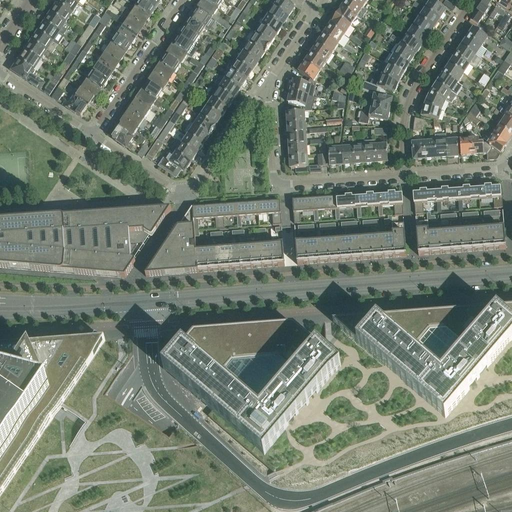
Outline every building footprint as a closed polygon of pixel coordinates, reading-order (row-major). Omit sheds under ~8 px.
[(79,5),(71,0),(58,0),(58,2),(58,4),(73,15),(79,5)] [(156,9),(143,0),(136,0),(140,2),(136,9),(150,18),(151,17),(152,16),(154,14),(153,13),(156,9)] [(143,0),(156,9),(159,4),(161,4),(162,2),(161,0),(143,0)] [(213,16),(217,10),(203,0),(200,6),(201,6),(198,10),(211,19),(216,22),(216,23),(228,31),(231,27),(213,16)] [(217,10),(223,1),(221,0),(203,0),(217,10)] [(243,0),(237,10),(240,12),(247,3),(243,0)] [(274,0),(275,0),(271,5),(272,6),(274,7),(289,17),(290,18),(296,8),(283,0),(274,0)] [(363,9),(350,0),(347,0),(346,3),(344,3),(343,5),(343,7),(342,8),(356,18),(356,17),(361,20),(367,11),(363,9)] [(368,0),(350,0),(363,9),(368,0)] [(445,10),(431,0),(425,10),(439,19),(439,18),(440,19),(443,14),(442,14),(445,10)] [(456,7),(446,0),(443,5),(453,12),(456,7)] [(484,0),(478,10),(485,15),(489,10),(488,9),(490,5),(496,8),(501,0),(484,0)] [(506,14),(511,6),(511,0),(501,0),(496,8),(490,17),(494,19),(497,14),(503,18),(506,14)] [(150,18),(136,9),(133,14),(122,7),(115,3),(113,6),(130,17),(130,18),(144,27),(147,23),(148,22),(150,20),(149,19),(150,18)] [(73,15),(58,4),(55,8),(53,9),(51,11),(52,13),(51,14),(66,24),(73,15)] [(101,20),(106,12),(100,8),(96,13),(92,10),(92,9),(85,4),(84,6),(82,5),(81,7),(90,13),(95,16),(101,20)] [(247,15),(253,7),(249,4),(243,13),(247,15)] [(268,10),(266,13),(266,16),(268,17),(282,27),(283,26),(284,26),(287,22),(286,21),(289,17),(274,7),(272,6),(270,9),(268,10)] [(511,6),(506,14),(503,18),(498,26),(499,26),(503,29),(510,17),(511,18),(511,6)] [(350,27),(356,18),(342,8),(340,12),(339,11),(335,17),(350,27)] [(192,19),(192,20),(205,29),(210,32),(216,22),(211,19),(198,10),(195,15),(193,15),(192,17),(192,19)] [(439,19),(425,10),(419,18),(434,28),(437,23),(436,23),(439,19)] [(476,28),(485,15),(478,10),(468,23),(476,28)] [(144,27),(130,18),(126,23),(111,13),(108,16),(114,20),(119,23),(124,26),(124,27),(137,36),(144,27)] [(390,26),(396,17),(391,13),(385,23),(390,26)] [(69,26),(66,24),(51,14),(48,18),(47,17),(44,22),(45,23),(63,36),(69,26)] [(94,29),(99,23),(101,20),(95,16),(89,26),(94,29)] [(282,27),(268,17),(261,26),(276,36),(277,35),(278,35),(281,31),(280,30),(282,27)] [(350,27),(335,17),(332,21),(333,22),(330,27),(344,36),(350,27)] [(434,28),(419,18),(413,28),(428,38),(434,28)] [(199,38),(205,29),(192,20),(191,20),(190,21),(188,23),(189,24),(186,29),(199,38)] [(243,26),(237,22),(231,32),(234,34),(237,36),(243,26)] [(64,37),(63,36),(45,23),(42,27),(41,27),(38,31),(39,32),(38,33),(58,46),(64,37)] [(99,37),(105,27),(101,25),(95,34),(99,36),(99,37)] [(88,39),(94,29),(89,26),(83,35),(88,39)] [(261,26),(255,35),(271,45),(275,40),(274,39),(276,36),(261,26)] [(137,36),(124,27),(118,36),(131,45),(132,44),(133,44),(136,41),(135,39),(137,36)] [(344,36),(330,27),(328,27),(326,30),(327,32),(323,36),(338,46),(344,36)] [(428,38),(413,28),(410,32),(404,28),(401,33),(406,37),(407,37),(420,46),(423,42),(424,43),(428,38)] [(488,38),(473,28),(473,29),(471,29),(469,32),(470,33),(467,38),(481,47),(488,38)] [(193,47),(199,38),(186,29),(183,33),(181,33),(180,35),(180,37),(180,38),(193,47)] [(223,30),(218,38),(222,40),(227,33),(223,30)] [(229,41),(234,34),(231,32),(226,39),(229,41)] [(58,46),(38,33),(36,37),(35,36),(32,41),(33,41),(32,42),(51,55),(55,49),(60,53),(63,49),(58,46)] [(93,46),(99,36),(95,34),(88,43),(93,46)] [(81,48),(88,39),(83,35),(76,45),(81,48)] [(255,35),(249,44),(265,55),(271,45),(255,35)] [(131,45),(118,36),(114,41),(109,38),(106,41),(125,54),(128,50),(129,50),(131,48),(130,46),(131,45)] [(331,55),(338,46),(323,36),(322,37),(320,39),(320,40),(317,45),(331,55)] [(407,37),(406,37),(403,42),(398,39),(397,39),(392,36),(390,39),(395,43),(400,46),(414,55),(416,51),(417,52),(421,47),(420,47),(420,46),(407,37)] [(176,43),(173,47),(187,56),(191,59),(197,50),(193,47),(180,38),(179,39),(177,39),(176,41),(176,43)] [(486,50),(481,47),(467,38),(466,38),(465,38),(463,41),(464,42),(461,47),(481,60),(487,51),(486,50)] [(125,54),(106,41),(104,45),(109,48),(105,54),(119,63),(121,62),(123,60),(122,59),(125,54)] [(249,44),(244,41),(238,49),(244,53),(243,54),(257,63),(260,59),(261,60),(265,55),(249,44)] [(51,55),(32,42),(29,47),(27,47),(26,49),(26,51),(26,52),(41,62),(45,56),(49,59),(51,55)] [(75,58),(81,48),(76,45),(72,42),(66,52),(75,58)] [(86,55),(87,55),(93,46),(88,43),(82,52),(86,55)] [(222,52),(226,47),(222,44),(218,50),(222,52)] [(325,64),(331,55),(317,45),(315,46),(314,48),(314,50),(311,54),(325,64)] [(210,58),(216,49),(212,46),(205,55),(210,58)] [(400,46),(394,56),(408,65),(408,64),(410,65),(412,60),(411,60),(414,55),(400,46)] [(173,47),(167,56),(180,65),(184,60),(201,71),(203,67),(191,59),(187,56),(173,47)] [(476,70),(482,61),(481,60),(461,47),(459,47),(458,50),(458,51),(455,56),(469,65),(476,70)] [(41,62),(26,52),(23,56),(21,56),(19,58),(20,61),(19,61),(34,71),(41,62)] [(119,63),(105,54),(102,60),(97,56),(94,60),(113,72),(115,69),(117,68),(119,66),(118,65),(119,63)] [(257,63),(243,54),(237,63),(251,72),(254,68),(255,69),(258,64),(257,63)] [(325,64),(311,54),(311,55),(309,55),(307,57),(308,59),(305,64),(319,73),(325,64)] [(365,54),(361,61),(367,65),(371,58),(365,54)] [(81,55),(76,61),(81,64),(85,58),(81,55)] [(205,65),(210,58),(205,55),(201,63),(205,65)] [(174,74),(180,65),(167,56),(164,60),(163,61),(161,63),(162,64),(161,65),(174,74)] [(408,65),(394,56),(387,66),(403,75),(406,70),(406,69),(408,65)] [(463,75),(469,65),(455,56),(454,56),(453,57),(451,59),(452,61),(449,65),(463,75)] [(218,63),(212,59),(206,68),(211,71),(218,63)] [(113,72),(94,60),(92,63),(97,67),(93,73),(108,82),(111,77),(110,76),(113,72)] [(34,71),(19,61),(12,72),(40,91),(45,84),(32,75),(34,71)] [(81,64),(76,61),(70,70),(74,73),(81,64)] [(249,78),(252,73),(251,72),(237,63),(234,68),(229,65),(227,69),(231,72),(245,81),(248,77),(249,78)] [(381,63),(376,73),(382,76),(382,77),(397,84),(399,80),(400,80),(403,75),(387,66),(381,63)] [(504,76),(510,67),(504,63),(498,72),(504,76)] [(63,77),(69,67),(64,64),(57,73),(63,77)] [(313,82),(319,73),(305,64),(304,64),(303,64),(301,67),(301,68),(299,72),(308,79),(313,82)] [(174,74),(161,65),(160,66),(159,66),(157,69),(158,70),(155,74),(168,83),(174,74)] [(457,84),(463,75),(449,65),(448,66),(447,66),(445,68),(446,70),(443,74),(457,84)] [(68,82),(74,73),(70,70),(64,80),(69,83),(69,82),(68,82)] [(203,80),(208,73),(204,71),(200,78),(203,80)] [(231,72),(225,80),(225,81),(239,90),(242,86),(243,87),(246,82),(245,81),(231,72)] [(498,85),(504,76),(498,72),(491,81),(498,85)] [(56,86),(63,77),(57,73),(51,83),(56,86)] [(108,82),(93,73),(87,81),(87,82),(100,91),(103,87),(104,88),(108,82)] [(191,86),(198,76),(193,73),(186,82),(191,86)] [(382,76),(376,73),(370,85),(381,90),(393,94),(395,90),(396,90),(398,85),(396,85),(397,84),(382,77),(382,76)] [(172,85),(168,83),(155,74),(152,79),(150,79),(149,81),(149,83),(149,84),(162,93),(166,86),(169,89),(172,85)] [(462,87),(457,84),(443,74),(443,75),(441,75),(439,78),(439,79),(437,83),(456,96),(462,87),(461,87),(462,87)] [(87,82),(87,81),(78,76),(76,79),(84,85),(81,90),(81,91),(96,101),(99,95),(98,95),(100,91),(87,82)] [(485,89),(491,80),(485,76),(479,85),(485,89)] [(225,81),(225,80),(220,77),(213,87),(233,100),(233,99),(234,99),(238,95),(237,94),(239,90),(225,81)] [(348,89),(350,80),(346,77),(341,85),(343,87),(347,89),(348,89)] [(198,89),(203,80),(200,78),(194,86),(198,89)] [(313,98),(316,84),(313,82),(308,79),(305,84),(292,81),(291,85),(292,86),(291,92),(308,97),(313,98)] [(63,92),(69,83),(64,80),(58,89),(64,93),(63,92)] [(185,94),(191,86),(186,82),(181,91),(185,94)] [(49,97),(56,86),(51,83),(43,94),(49,97)] [(379,98),(381,90),(370,85),(366,83),(366,84),(365,83),(362,90),(373,95),(371,107),(390,111),(391,104),(390,104),(390,100),(379,98)] [(433,89),(430,93),(446,101),(451,104),(456,96),(437,83),(436,84),(435,85),(433,87),(433,89)] [(158,98),(162,93),(149,84),(148,85),(146,85),(145,87),(146,88),(143,93),(161,105),(163,101),(158,98)] [(233,100),(213,87),(208,95),(213,99),(212,99),(227,109),(227,108),(228,109),(232,104),(230,103),(233,100)] [(57,103),(64,93),(58,89),(51,99),(57,103)] [(503,89),(500,93),(509,99),(506,104),(511,108),(511,94),(508,92),(503,89)] [(485,90),(480,98),(485,101),(490,94),(485,90)] [(96,101),(81,91),(77,96),(72,93),(70,96),(72,98),(88,109),(91,105),(92,106),(96,101)] [(306,104),(308,97),(291,92),(291,93),(289,93),(288,98),(289,99),(288,105),(287,107),(291,108),(291,106),(305,109),(307,110),(308,105),(306,104)] [(161,105),(143,93),(140,97),(139,96),(135,101),(150,111),(154,105),(159,108),(161,105)] [(179,104),(184,96),(180,93),(175,101),(179,104)] [(441,111),(445,102),(446,101),(430,93),(430,95),(428,95),(427,98),(427,99),(425,105),(441,112),(441,111)] [(187,108),(193,98),(188,95),(181,105),(186,108),(187,108)] [(88,109),(72,98),(68,104),(65,102),(63,106),(81,119),(87,110),(88,109)] [(227,109),(212,99),(206,108),(220,118),(221,117),(222,118),(225,113),(224,112),(227,109)] [(133,107),(130,111),(144,120),(148,123),(154,114),(150,111),(135,101),(132,106),(133,107)] [(179,104),(175,101),(169,110),(173,112),(179,104)] [(506,104),(500,113),(500,114),(505,117),(511,122),(511,108),(506,104)] [(179,108),(176,113),(181,117),(186,108),(181,105),(179,108)] [(438,121),(441,112),(425,105),(425,106),(423,107),(422,110),(423,111),(421,117),(438,121)] [(475,119),(481,111),(475,105),(470,113),(475,119)] [(371,107),(368,106),(366,113),(361,112),(359,124),(368,125),(369,119),(374,120),(374,119),(386,121),(387,117),(388,118),(390,111),(371,107)] [(206,108),(201,117),(200,118),(216,128),(216,127),(219,122),(218,122),(220,118),(206,108)] [(496,110),(492,108),(490,111),(498,117),(500,114),(496,110)] [(137,129),(144,120),(130,111),(128,115),(126,114),(123,119),(137,129)] [(304,124),(303,112),(287,113),(287,114),(286,116),(286,119),(287,120),(287,125),(304,124)] [(175,126),(181,117),(176,113),(170,123),(174,125),(175,126)] [(470,113),(466,118),(470,123),(471,124),(472,122),(476,126),(479,123),(475,119),(470,113)] [(200,118),(201,117),(197,114),(191,123),(194,126),(209,137),(210,137),(216,128),(200,118)] [(511,122),(505,117),(499,127),(511,135),(511,122)] [(424,130),(424,121),(424,120),(414,118),(413,131),(424,130)] [(137,129),(123,119),(119,125),(121,125),(118,129),(134,139),(135,138),(132,137),(137,129)] [(165,125),(160,122),(156,128),(161,131),(165,125)] [(167,135),(174,125),(170,123),(163,132),(167,135)] [(305,135),(304,124),(287,125),(286,127),(287,130),(288,131),(288,136),(305,135)] [(209,137),(194,126),(188,136),(202,145),(205,141),(206,142),(209,137)] [(511,138),(511,135),(499,127),(493,136),(507,146),(511,138)] [(150,137),(155,140),(161,131),(156,128),(150,137)] [(134,139),(118,129),(118,130),(118,131),(112,140),(130,151),(132,147),(129,145),(134,139)] [(161,144),(162,144),(167,135),(163,132),(157,141),(161,144)] [(306,146),(305,135),(288,136),(287,138),(287,141),(288,142),(289,147),(306,146)] [(445,135),(434,136),(434,137),(435,142),(436,159),(441,158),(442,159),(445,159),(446,158),(447,158),(446,141),(445,135)] [(202,145),(188,136),(182,145),(196,154),(199,150),(200,151),(203,146),(202,146),(202,145)] [(507,146),(493,136),(486,145),(491,149),(500,155),(507,146)] [(335,149),(328,150),(329,167),(330,166),(331,167),(335,167),(336,166),(343,166),(342,149),(340,149),(340,145),(340,138),(335,139),(335,145),(335,149)] [(491,149),(486,145),(483,145),(483,144),(479,144),(479,139),(470,140),(472,156),(487,155),(491,149)] [(458,157),(457,140),(446,141),(447,158),(458,157)] [(472,156),(470,140),(462,140),(460,140),(459,140),(461,157),(472,156)] [(151,162),(163,145),(162,144),(161,144),(157,141),(146,158),(151,162)] [(376,164),(375,147),(375,141),(364,142),(364,147),(365,164),(366,164),(367,165),(371,165),(371,164),(376,164)] [(196,154),(182,145),(177,142),(171,151),(173,152),(190,163),(192,159),(194,160),(197,155),(196,155),(196,154)] [(425,159),(424,142),(412,143),(413,160),(425,159)] [(436,159),(435,142),(424,142),(425,159),(426,159),(427,160),(430,160),(431,159),(436,159)] [(142,159),(149,149),(143,146),(137,156),(142,159)] [(307,157),(306,146),(289,147),(288,149),(288,152),(289,153),(290,158),(307,157)] [(388,163),(386,146),(375,147),(376,164),(377,163),(378,164),(382,164),(382,163),(388,163)] [(365,164),(364,147),(353,148),(354,165),(355,165),(356,166),(360,165),(365,164)] [(354,165),(353,148),(342,149),(343,166),(344,166),(345,166),(349,166),(349,165),(354,165)] [(500,155),(491,149),(487,155),(487,161),(496,161),(500,155)] [(190,163),(173,152),(167,161),(164,159),(158,167),(168,174),(169,173),(171,174),(170,176),(175,179),(181,171),(183,173),(186,168),(187,169),(191,164),(190,164),(190,163)] [(327,167),(326,156),(320,156),(317,156),(318,167),(327,167)] [(308,173),(307,157),(290,158),(290,159),(289,160),(289,163),(290,164),(291,169),(295,169),(296,174),(308,173)] [(501,186),(479,188),(480,200),(493,199),(494,209),(502,208),(501,186)] [(479,188),(457,189),(458,202),(459,212),(463,211),(462,202),(480,200),(479,188)] [(457,189),(436,191),(437,203),(437,213),(441,213),(440,203),(458,202),(457,189)] [(413,193),(414,203),(414,205),(423,204),(437,203),(436,191),(413,193)] [(401,193),(379,195),(380,207),(382,207),(394,206),(402,206),(401,193)] [(379,195),(358,196),(359,209),(361,209),(376,208),(378,208),(379,218),(383,217),(382,207),(380,207),(379,195)] [(358,196),(336,198),(337,211),(339,210),(357,209),(357,219),(361,219),(361,209),(359,209),(358,196)] [(336,198),(315,200),(315,212),(318,212),(326,211),(335,211),(336,221),(340,221),(339,210),(337,211),(336,198)] [(315,200),(292,201),(293,214),(300,213),(314,212),(314,223),(318,222),(318,212),(315,212),(315,200)] [(296,266),(291,201),(279,202),(257,204),(236,205),(214,207),(193,208),(192,208),(191,209),(171,210),(0,221),(0,268),(50,272),(125,279),(127,279),(189,274),(284,267),(296,266)] [(428,222),(416,223),(416,233),(417,235),(418,256),(506,250),(504,224),(492,225),(492,230),(484,231),(482,231),(482,226),(470,227),(470,230),(462,230),(461,230),(461,228),(450,229),(449,229),(449,234),(429,235),(428,222)] [(307,240),(295,240),(297,260),(297,263),(297,266),(406,257),(405,236),(404,234),(404,224),(392,225),(393,238),(384,239),(383,239),(383,236),(371,237),(371,240),(329,243),(329,240),(317,241),(317,244),(308,244),(307,240)] [(511,340),(511,309),(333,323),(445,419),(511,340)] [(163,369),(213,412),(264,456),(288,427),(287,426),(294,417),(296,419),(299,415),(297,414),(304,405),(306,407),(309,403),(307,402),(315,393),(316,395),(341,366),(293,326),(194,334),(163,369)] [(0,511),(218,511),(228,497),(212,486),(216,480),(208,474),(212,469),(179,447),(182,443),(171,436),(169,439),(166,437),(138,418),(132,426),(115,414),(106,427),(92,416),(105,397),(126,366),(99,349),(105,341),(0,348),(0,511)]
